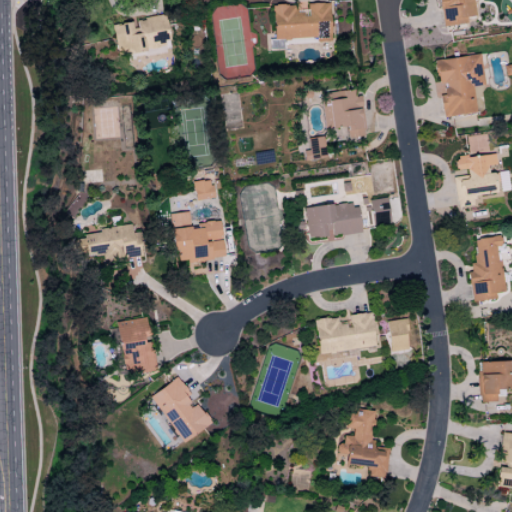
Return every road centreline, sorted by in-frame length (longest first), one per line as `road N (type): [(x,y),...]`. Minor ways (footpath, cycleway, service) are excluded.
road 1 (residential): [(412,511),(439,388),(384,0)]
road 2 (primary): [(13,511),(0,53)]
road 3 (residential): [(216,332),(295,282),(425,262)]
